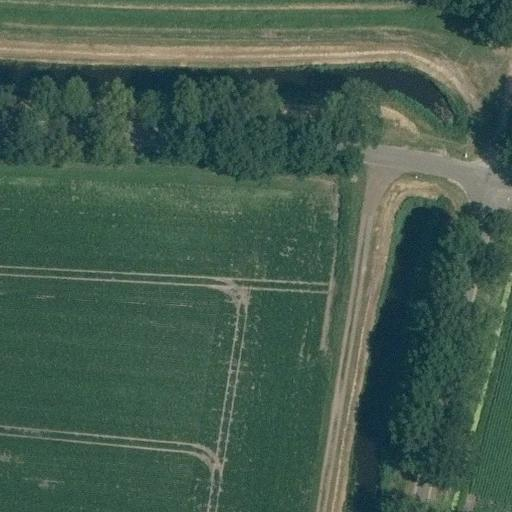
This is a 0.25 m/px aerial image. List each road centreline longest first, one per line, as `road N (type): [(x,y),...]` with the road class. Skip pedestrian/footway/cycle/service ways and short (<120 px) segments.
road 1 (unclassified): [(494,180),(383,157),(0,135)]
road 2 (unclassified): [(418,511),(494,180)]
